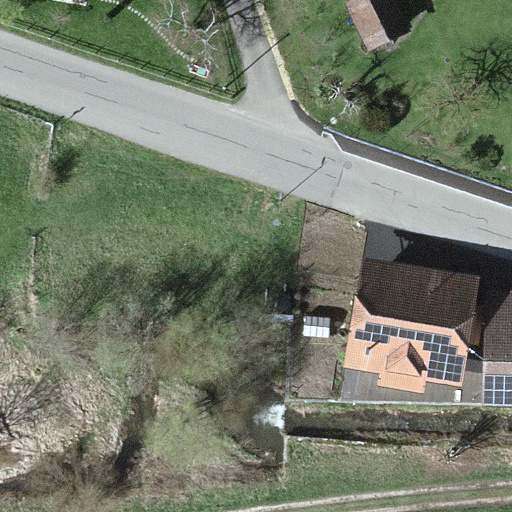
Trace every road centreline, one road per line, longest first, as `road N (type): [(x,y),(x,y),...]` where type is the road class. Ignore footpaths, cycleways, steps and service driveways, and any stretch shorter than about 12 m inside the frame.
road 1 (tertiary): [(0,59),(291,157)]
road 2 (tertiary): [(291,157),(511,229)]
road 3 (track): [(511,489),(308,511)]
road 4 (unclassified): [(291,157),(239,0)]
